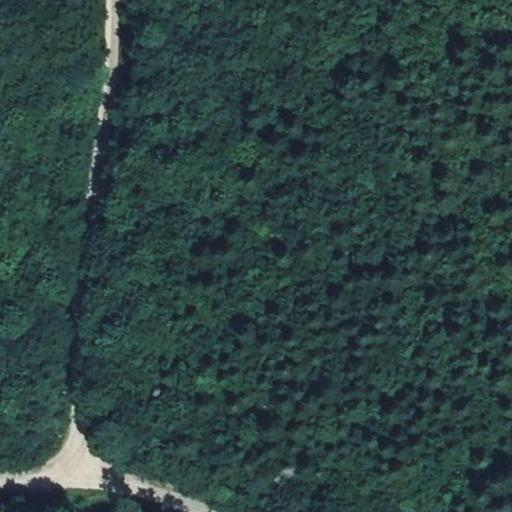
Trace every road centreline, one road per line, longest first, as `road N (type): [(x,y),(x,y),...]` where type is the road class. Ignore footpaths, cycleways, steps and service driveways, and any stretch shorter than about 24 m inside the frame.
road 1 (track): [(81,475),(74,443),(86,251),(110,76),(110,0)]
road 2 (track): [(202,511),(81,475)]
